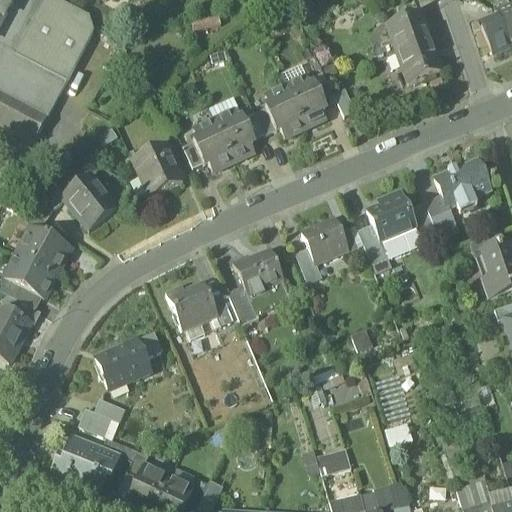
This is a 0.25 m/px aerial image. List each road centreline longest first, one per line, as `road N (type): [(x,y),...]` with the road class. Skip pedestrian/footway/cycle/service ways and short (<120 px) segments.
road 1 (residential): [(487,115),(126,272),(85,311),(53,368),(0,507)]
road 2 (residential): [(448,0),(487,115)]
